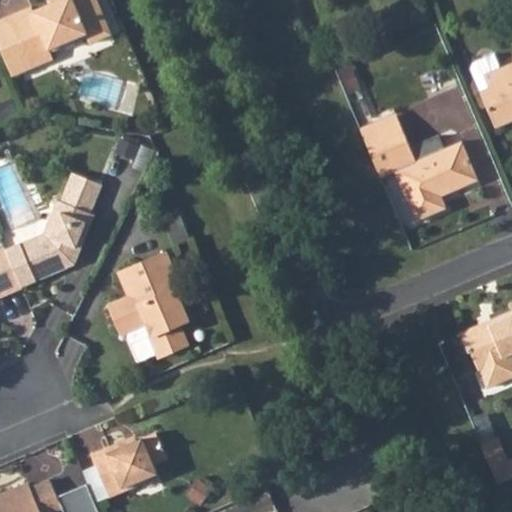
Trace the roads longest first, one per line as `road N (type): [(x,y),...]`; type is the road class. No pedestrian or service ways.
road 1 (residential): [(324,331),(182,0)]
road 2 (residential): [(324,331),(511,251)]
road 3 (residential): [(402,511),(324,331)]
